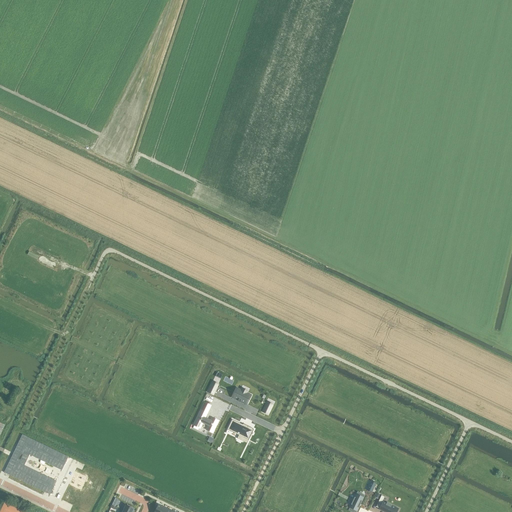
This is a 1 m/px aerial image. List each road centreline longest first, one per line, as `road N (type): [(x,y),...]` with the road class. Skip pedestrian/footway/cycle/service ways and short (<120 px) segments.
road 1 (track): [(104,251),(308,345)]
road 2 (residential): [(18,430),(93,276)]
road 3 (residential): [(320,351),(468,421)]
road 4 (residential): [(231,408),(281,432),(320,351)]
